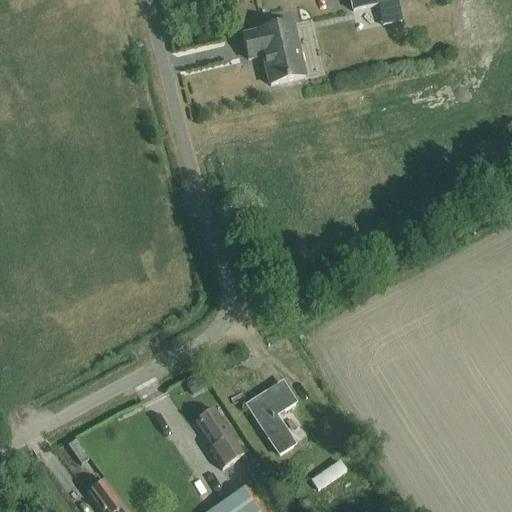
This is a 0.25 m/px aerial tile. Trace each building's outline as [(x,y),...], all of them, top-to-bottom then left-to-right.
[(350,0),(353,12),(396,2),(395,0),(350,0)] [(263,58),(270,88),(304,80),(291,25),(257,33),(258,35),(242,38),(248,61),(263,58)] [(296,449),(277,419),(295,408),(282,386),(247,408),(279,459),(296,449)] [(213,451),(208,453),(222,473),(244,459),(213,413),(195,425),(213,451)] [(340,462),(311,482),(318,493),(347,473),(340,462)] [(280,511),(260,481),(213,511),(280,511)] [(124,511),(105,485),(88,497),(99,511),(124,511)]
